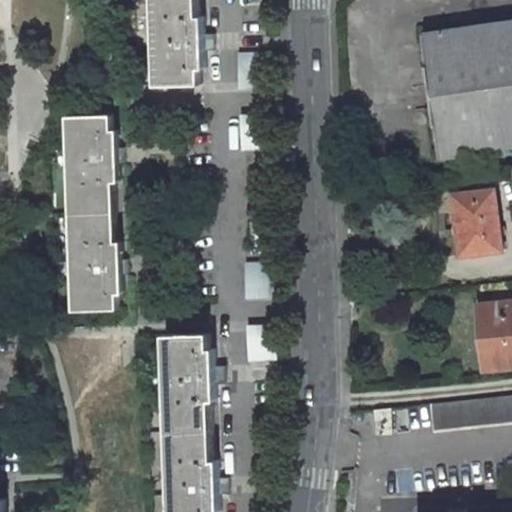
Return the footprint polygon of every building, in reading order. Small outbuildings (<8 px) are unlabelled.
[(156,0),(159,85),(204,83),(204,67),(208,67),(208,49),(217,49),(217,32),(207,33),(207,15),(201,15),(200,0),(156,0)] [(511,21),(425,34),(442,158),(511,147),(511,21)] [(240,82),(269,81),(268,51),(239,52),(240,82)] [(115,130),(115,114),(71,115),(77,309),(121,308),(121,292),(126,292),(126,274),(131,274),(131,258),(125,258),(125,240),(119,241),(117,181),(123,181),(122,163),(128,163),(127,147),(122,147),(121,130),(115,130)] [(271,149),(270,120),(241,121),(242,150),(271,149)] [(505,250),(496,189),(454,194),(458,225),(462,225),(463,230),(455,231),(458,256),(505,250)] [(247,292),(276,291),(275,262),(246,262),(247,292)] [(488,303),(511,300),(511,287),(487,290),(488,303)] [(511,301),(485,304),(491,358),(511,355),(511,301)] [(277,331),(249,331),(249,361),(278,360),(277,331)] [(217,349),(212,349),(212,332),(167,334),(172,511),(217,511),(223,511),(222,494),(232,493),(231,477),(222,478),(221,460),(215,460),(213,400),(219,400),(218,383),(228,382),(227,366),(218,367),(217,349)] [(511,365),(511,355),(491,358),(492,367),(511,365)] [(511,394),(432,403),(435,430),(511,422),(511,394)] [(393,433),(392,408),(377,409),(378,434),(393,433)] [(0,511),(9,511),(9,498),(0,498),(0,511)]
